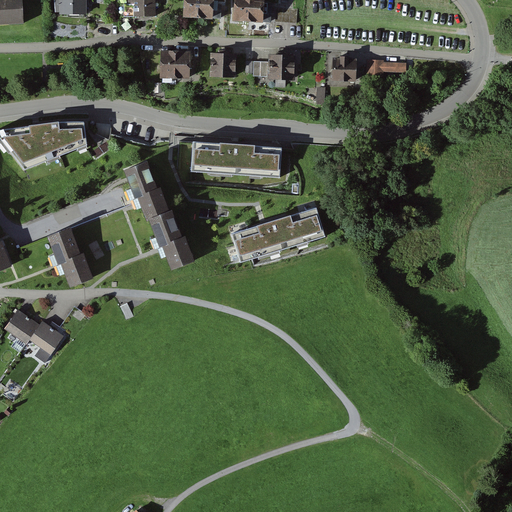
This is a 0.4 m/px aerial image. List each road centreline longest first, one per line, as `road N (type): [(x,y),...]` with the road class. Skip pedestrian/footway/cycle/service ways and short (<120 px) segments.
road 1 (residential): [(0,111),(92,103),(197,123),(371,132),(444,110),(469,88),(481,59)]
road 2 (residential): [(0,48),(289,43),(481,59)]
road 3 (track): [(132,293),(203,303),(264,324),(299,349),(353,415),(346,433),(203,482),(167,511)]
road 4 (track): [(353,424),(466,511)]
road 5 (residential): [(122,195),(31,230),(15,230),(0,217)]
road 6 (residential): [(0,292),(132,293)]
